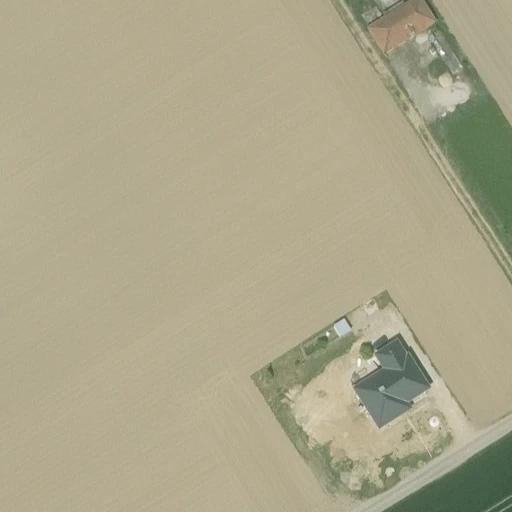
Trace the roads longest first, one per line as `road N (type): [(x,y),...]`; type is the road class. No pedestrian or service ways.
road 1 (track): [(336,0),(511,276)]
road 2 (unclassified): [(511,419),(363,511)]
